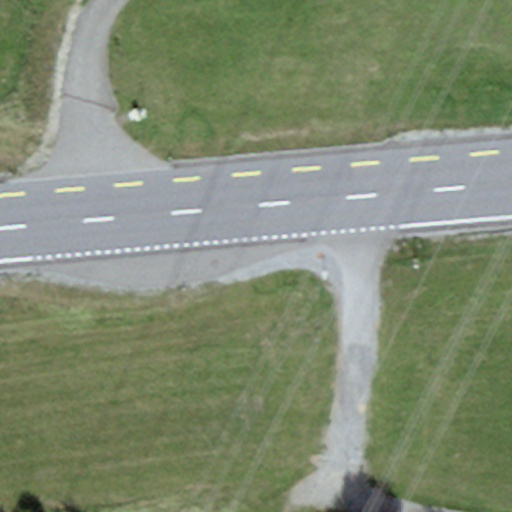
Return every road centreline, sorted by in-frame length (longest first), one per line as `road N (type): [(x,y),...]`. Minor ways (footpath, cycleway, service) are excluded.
road 1 (primary): [(511,184),(0,230)]
road 2 (track): [(128,0),(101,24),(89,104),(87,223)]
